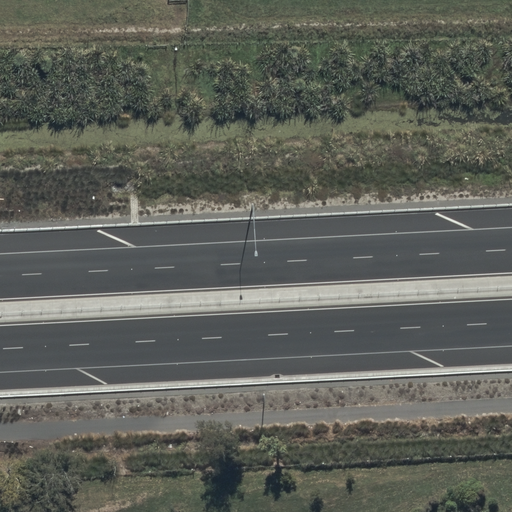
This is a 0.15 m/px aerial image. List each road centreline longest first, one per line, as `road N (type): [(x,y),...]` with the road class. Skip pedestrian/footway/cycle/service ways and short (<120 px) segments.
road 1 (trunk): [(511,323),(0,350)]
road 2 (trunk): [(0,277),(511,251)]
